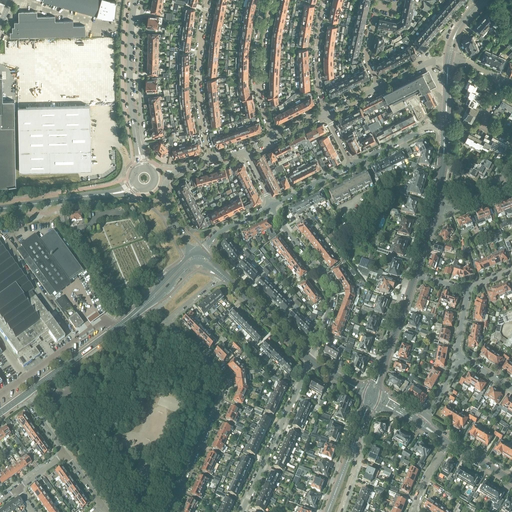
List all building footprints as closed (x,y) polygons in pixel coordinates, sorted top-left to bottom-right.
[(55,0),(55,4),(69,8),(71,0),(55,0)] [(71,0),(69,8),(84,12),(87,0),(71,0)] [(87,0),(84,12),(102,17),(104,0),(87,0)] [(104,0),(102,17),(102,18),(114,19),(116,1),(109,0),(104,0)] [(405,6),(404,8),(406,8),(413,9),(416,10),(417,5),(414,4),(415,1),(408,0),(405,0),(405,2),(405,3),(404,5),(405,6)] [(449,0),(449,1),(453,4),(453,5),(453,6),(454,5),(457,8),(459,7),(461,5),(461,4),(458,1),(457,1),(457,0),(456,0),(449,0)] [(449,9),(450,10),(453,13),(455,11),(457,9),(457,8),(454,5),(453,6),(453,5),(453,4),(449,1),(445,5),(449,9)] [(245,6),(245,7),(246,7),(247,6),(251,7),(250,10),(254,10),(255,8),(255,6),(256,6),(256,4),(248,2),(247,4),(246,4),(245,6)] [(453,13),(450,10),(449,9),(445,5),(441,10),(445,13),(445,14),(445,15),(446,14),(449,17),(451,15),(452,16),(453,14),(453,13)] [(245,9),(244,14),(245,14),(248,14),(254,16),(254,13),(254,10),(250,10),(251,7),(247,6),(246,7),(245,7),(245,9)] [(358,11),(357,15),(366,17),(367,16),(368,13),(367,13),(368,11),(358,9),(357,11),(358,11)] [(441,10),(437,15),(441,18),(441,19),(441,20),(442,19),(445,22),(447,20),(449,18),(449,17),(446,14),(445,15),(445,14),(445,13),(441,10)] [(37,11),(18,11),(19,21),(19,37),(37,36),(37,21),(37,16),(37,11)] [(483,18),(491,25),(497,19),(491,14),(492,14),(491,14),(492,13),(492,12),(491,12),(491,11),(490,11),(489,11),(489,12),(489,11),(487,13),(484,16),(485,16),(483,18)] [(402,16),(402,18),(405,19),(406,20),(411,21),(412,15),(403,13),(402,16)] [(441,18),(437,15),(435,13),(432,17),(433,18),(432,18),(437,22),(437,23),(438,24),(441,26),(443,25),(445,23),(445,22),(442,19),(441,20),(441,19),(441,18)] [(366,19),(366,17),(357,15),(356,20),(355,20),(355,22),(365,24),(365,23),(366,22),(366,20),(366,19)] [(55,36),(55,21),(55,16),(37,16),(37,21),(37,36),(55,36)] [(415,25),(416,24),(414,23),(411,21),(406,20),(405,19),(402,18),(402,20),(401,20),(399,21),(402,26),(404,29),(410,25),(412,26),(414,27),(415,25)] [(433,19),(429,24),(433,27),(433,28),(434,29),(434,28),(437,31),(439,29),(441,27),(441,26),(438,24),(437,23),(437,22),(432,18),(432,19),(433,19)] [(483,27),(487,30),(489,32),(491,30),(489,28),(491,25),(488,22),(487,22),(486,21),(486,20),(483,18),(482,18),(480,21),(479,23),(481,26),(482,27),(483,27)] [(73,20),(55,21),(55,36),(73,36),(73,35),(73,25),(73,20)] [(12,31),(10,31),(10,37),(19,37),(19,21),(14,21),(14,26),(12,26),(12,31)] [(397,23),(395,22),(394,25),(396,27),(395,31),(398,32),(404,29),(402,26),(399,21),(397,22),(397,23)] [(476,27),(474,29),(475,29),(474,30),(476,31),(481,35),(479,38),(486,44),(488,42),(491,40),(488,37),(486,39),(482,36),(487,30),(483,27),(482,27),(481,26),(479,23),(478,24),(478,23),(475,26),(476,27)] [(435,34),(437,32),(437,31),(434,28),(434,29),(433,28),(433,27),(429,24),(425,28),(425,29),(429,32),(429,33),(430,33),(433,35),(435,34)] [(73,25),(73,35),(85,35),(85,25),(73,25)] [(224,28),(213,26),(212,29),(212,34),(221,35),(222,33),(224,33),(224,28)] [(425,28),(421,33),(425,36),(425,37),(425,38),(426,38),(426,37),(429,40),(431,38),(431,39),(433,37),(433,36),(433,35),(430,33),(429,33),(429,32),(425,29),(425,28)] [(421,33),(417,38),(421,41),(421,42),(422,43),(422,42),(425,45),(427,43),(429,41),(429,40),(426,37),(426,38),(425,38),(425,37),(425,36),(421,33)] [(376,36),(374,43),(383,45),(384,40),(382,40),(383,38),(376,36)] [(463,44),(465,48),(476,43),(472,37),(465,40),(463,40),(463,41),(463,42),(464,44),(463,44)] [(298,38),(297,43),(298,44),(298,46),(305,47),(305,45),(308,45),(308,43),(309,43),(309,40),(300,38),(299,38),(298,38)] [(427,46),(425,45),(422,42),(422,43),(421,42),(421,41),(417,38),(413,42),(416,44),(415,45),(421,50),(423,49),(423,50),(427,46)] [(476,43),(465,48),(467,52),(468,52),(469,54),(479,50),(476,43)] [(413,48),(412,46),(406,48),(411,57),(412,59),(416,57),(415,56),(418,55),(414,47),(413,48)] [(409,58),(411,57),(406,48),(402,51),(406,59),(407,60),(409,59),(409,58)] [(397,53),(402,62),(404,61),(404,60),(406,59),(402,51),(397,53)] [(483,62),(487,64),(492,53),(485,51),(482,58),(481,59),(481,60),(481,61),(484,62),(483,62)] [(359,56),(358,55),(348,53),(347,60),(351,61),(352,60),(357,61),(358,60),(358,59),(359,59),(359,57),(359,56)] [(402,62),(397,53),(393,55),(394,57),(397,64),(399,63),(399,64),(402,62)] [(492,65),(494,66),(498,56),(492,53),(487,64),(491,66),(492,65)] [(394,57),(393,55),(388,57),(390,61),(393,67),(395,65),(397,64),(394,57)] [(505,59),(498,56),(494,66),(495,67),(494,67),(498,69),(498,68),(501,69),(505,59)] [(390,61),(388,57),(383,60),(388,69),(389,68),(390,68),(393,67),(390,61)] [(382,68),(384,71),(386,70),(386,69),(388,69),(383,60),(379,62),(382,68)] [(373,62),(378,73),(380,72),(381,73),(384,71),(382,68),(379,62),(376,63),(375,61),(373,62)] [(362,70),(360,71),(365,81),(367,79),(369,78),(363,66),(361,67),(362,70)] [(360,70),(355,72),(355,73),(360,82),(362,82),(365,81),(360,71),(360,70)] [(429,71),(423,74),(427,82),(430,88),(430,89),(431,89),(437,87),(429,71)] [(355,73),(351,76),(355,85),(358,84),(358,83),(360,82),(355,73)] [(345,76),(346,78),(350,87),(352,86),(353,87),(355,85),(351,76),(350,74),(347,76),(347,75),(345,76)] [(417,77),(415,78),(419,86),(427,82),(423,74),(417,77)] [(465,87),(468,89),(470,86),(476,90),(477,87),(480,88),(481,85),(475,82),(477,80),(476,79),(471,77),(469,80),(468,80),(465,87)] [(344,79),(341,80),(346,90),(349,89),(349,88),(350,87),(346,78),(344,79)] [(398,87),(384,94),(388,102),(389,105),(391,108),(392,109),(393,112),(397,111),(400,109),(405,107),(411,104),(409,100),(415,96),(422,93),(419,86),(415,78),(404,84),(404,85),(401,86),(401,85),(400,86),(400,87),(398,88),(398,87)] [(329,80),(325,81),(325,83),(326,84),(332,96),(333,95),(334,96),(337,95),(332,85),(329,80)] [(341,80),(336,83),(341,92),(343,91),(346,90),(341,80)] [(427,82),(419,86),(422,93),(424,92),(430,89),(430,88),(427,82)] [(336,83),(332,85),(337,95),(339,93),(340,92),(341,92),(336,83)] [(482,93),(476,90),(470,86),(468,89),(465,95),(469,96),(470,94),(476,97),(478,95),(480,96),(482,93)] [(430,89),(424,92),(427,98),(424,99),(425,101),(427,100),(434,96),(431,89),(430,89)] [(250,95),(249,93),(250,93),(249,90),(237,91),(238,98),(240,98),(242,97),(242,96),(250,95)] [(498,106),(497,109),(503,112),(505,109),(511,97),(509,96),(508,99),(505,97),(506,95),(503,93),(500,99),(499,99),(498,101),(498,102),(500,103),(498,106)] [(184,94),(179,95),(179,97),(179,100),(180,100),(181,103),(190,102),(189,99),(189,97),(184,97),(184,94)] [(384,94),(381,95),(385,104),(386,106),(389,105),(388,102),(384,94)] [(482,101),(476,97),(470,94),(469,96),(466,102),(469,104),(470,102),(476,105),(478,102),(481,104),(482,101)] [(427,100),(425,101),(427,104),(426,104),(428,108),(431,107),(438,104),(434,96),(427,100)] [(309,99),(306,100),(310,108),(313,107),(312,106),(314,105),(313,104),(314,104),(311,97),(308,98),(309,99)] [(377,97),(373,99),(378,109),(382,107),(381,106),(377,97)] [(416,97),(409,100),(411,104),(412,106),(412,107),(419,104),(416,97)] [(373,99),(369,101),(374,109),(375,109),(376,110),(378,109),(373,99)] [(3,111),(0,110),(0,186),(16,184),(14,100),(12,100),(3,100),(2,100),(3,111)] [(303,100),(301,101),(305,110),(307,109),(310,108),(306,100),(304,101),(303,100)] [(299,104),(297,105),(301,112),(304,111),(303,110),(305,110),(301,101),(298,103),(299,104)] [(369,101),(366,103),(367,105),(370,111),(374,109),(369,101)] [(470,102),(469,104),(466,110),(478,117),(479,115),(477,113),(478,110),(481,112),(483,108),(476,105),(470,102)] [(419,104),(412,107),(413,109),(415,112),(422,108),(419,104)] [(90,105),(18,107),(19,171),(79,170),(79,169),(90,168),(90,150),(91,150),(90,105)] [(280,105),(278,106),(279,108),(281,113),(279,114),(283,121),(286,120),(286,119),(287,119),(286,116),(283,110),(282,107),(281,105),(280,105)] [(294,105),(292,106),(296,114),(298,113),(298,114),(301,112),(297,105),(295,106),(294,105)] [(358,109),(355,110),(360,119),(362,118),(365,117),(364,116),(360,108),(359,109),(358,109)] [(422,108),(415,112),(420,122),(425,116),(422,108)] [(285,110),(283,110),(286,116),(287,119),(289,118),(292,117),(288,109),(286,110),(286,109),(285,110)] [(353,112),(351,113),(355,122),(360,119),(355,110),(353,112)] [(469,122),(474,125),(476,121),(473,120),(475,117),(477,119),(478,117),(466,110),(463,116),(465,117),(463,121),(468,124),(469,122)] [(349,113),(346,115),(349,121),(351,124),(355,122),(351,113),(349,114),(349,113)] [(276,114),(273,115),(277,122),(278,122),(279,123),(280,122),(280,123),(283,121),(279,114),(277,115),(276,114)] [(336,118),(337,120),(338,124),(339,124),(337,125),(340,131),(342,131),(344,134),(349,132),(348,129),(346,126),(342,118),(341,115),(336,117),(336,118)] [(343,117),(342,118),(346,126),(351,124),(349,121),(346,115),(344,116),(343,117)] [(372,123),(369,125),(370,128),(372,131),(375,130),(378,128),(378,127),(379,127),(381,126),(380,123),(379,120),(376,121),(372,123)] [(323,124),(317,127),(321,134),(326,131),(323,124)] [(244,125),(239,127),(242,137),(247,136),(244,127),(244,125)] [(317,127),(312,130),(315,136),(321,134),(317,127)] [(360,134),(361,133),(360,131),(357,132),(356,129),(345,135),(345,136),(346,138),(347,138),(347,140),(355,136),(358,135),(360,134)] [(380,131),(384,140),(388,138),(384,130),(383,129),(380,131)] [(164,130),(152,132),(152,135),(153,135),(153,138),(161,137),(161,139),(165,138),(165,136),(164,130)] [(312,130),(307,132),(310,139),(315,136),(312,130)] [(380,142),(384,140),(380,131),(375,133),(380,142)] [(214,132),(210,133),(213,146),(216,145),(217,148),(224,145),(223,144),(220,135),(215,137),(214,132)] [(227,132),(225,133),(226,135),(228,142),(233,141),(230,132),(228,133),(227,132)] [(472,147),(478,134),(475,133),(474,135),(469,132),(468,135),(464,133),(461,138),(465,140),(464,142),(472,147)] [(193,134),(191,135),(191,137),(192,138),(194,138),(195,143),(192,144),(194,152),(195,154),(200,152),(199,150),(201,149),(200,145),(202,145),(200,133),(193,134)] [(490,147),(495,150),(502,137),(500,137),(499,139),(496,137),(497,135),(494,133),(491,139),(493,140),(490,147)] [(304,134),(299,136),(304,146),(306,150),(308,149),(306,145),(308,145),(308,144),(311,143),(309,140),(307,140),(307,139),(304,134)] [(485,141),(483,140),(480,138),(481,136),(478,134),(472,147),(480,151),(482,147),(485,141)] [(485,141),(482,147),(488,150),(490,147),(493,140),(491,139),(488,138),(489,135),(486,134),(483,140),(485,141)] [(320,139),(319,140),(320,141),(322,145),(323,144),(330,140),(328,135),(323,138),(320,139)] [(299,136),(294,138),(297,145),(300,143),(302,147),(304,146),(299,136)] [(357,136),(349,141),(348,141),(350,145),(357,142),(356,140),(358,139),(357,136)] [(372,144),(368,137),(366,138),(365,136),(362,137),(367,147),(372,144)] [(502,158),(507,148),(510,142),(507,140),(506,143),(503,141),(504,139),(502,137),(495,150),(499,152),(497,155),(502,158)] [(294,138),(289,141),(290,141),(292,146),(293,147),(293,149),(294,149),(294,150),(296,149),(294,146),(297,145),(294,138)] [(323,144),(322,145),(324,150),(333,145),(330,140),(323,144)] [(290,141),(285,144),(289,152),(290,151),(291,154),(292,155),(293,154),(292,153),(291,151),(292,151),(291,150),(293,149),(293,147),(292,146),(290,141)] [(416,145),(414,146),(415,149),(417,148),(418,152),(428,147),(427,147),(428,146),(427,144),(426,144),(425,141),(416,145)] [(158,142),(153,147),(155,149),(154,149),(155,149),(156,150),(155,150),(157,153),(166,145),(163,142),(162,143),(162,142),(160,144),(158,142)] [(281,146),(280,146),(284,153),(286,152),(287,153),(288,153),(289,155),(291,154),(290,151),(289,152),(285,144),(281,146)] [(166,145),(157,153),(160,155),(160,154),(161,155),(161,156),(163,157),(168,152),(166,150),(168,149),(167,148),(168,147),(166,145)] [(278,147),(275,149),(278,156),(280,155),(282,159),(278,162),(280,165),(281,167),(283,166),(282,164),(284,163),(293,158),(294,157),(295,157),(293,154),(292,155),(285,158),(283,153),(284,153),(280,146),(281,146),(280,145),(280,146),(278,147)] [(333,145),(324,150),(325,151),(326,155),(329,153),(335,150),(333,146),(333,145)] [(359,147),(353,150),(352,150),(354,155),(362,151),(359,147)] [(418,152),(419,155),(420,155),(420,157),(430,159),(432,150),(429,150),(428,147),(418,152)] [(329,153),(326,155),(328,158),(337,154),(335,150),(329,153)] [(268,153),(274,164),(276,163),(274,161),(277,159),(273,151),(272,151),(271,151),(270,151),(270,152),(268,153)] [(399,154),(397,155),(402,165),(404,169),(406,168),(405,164),(403,162),(406,160),(402,153),(401,152),(400,153),(399,154)] [(263,154),(255,159),(257,164),(258,163),(266,159),(264,157),(268,155),(267,153),(263,155),(263,154)] [(393,157),(392,158),(396,165),(397,168),(402,165),(397,155),(395,156),(394,156),(393,157)] [(417,161),(416,164),(417,164),(429,166),(430,163),(431,162),(431,160),(430,159),(420,157),(419,162),(417,161)] [(314,159),(311,161),(312,163),(316,171),(320,168),(316,158),(314,159)] [(389,159),(387,160),(392,170),(393,172),(395,171),(394,168),(393,167),(396,165),(392,158),(391,158),(389,158),(389,159)] [(258,163),(260,168),(271,162),(270,160),(268,161),(268,162),(267,163),(266,159),(258,163)] [(382,163),(386,171),(387,172),(392,170),(387,160),(385,161),(384,161),(382,162),(382,163)] [(262,172),(270,168),(268,165),(269,164),(270,165),(272,164),(271,162),(260,168),(262,172)] [(485,162),(481,168),(488,171),(487,173),(493,177),(494,174),(492,173),(492,172),(494,167),(488,164),(485,162)] [(305,164),(302,165),(303,167),(304,169),(307,175),(311,173),(306,163),(305,164)] [(307,163),(306,163),(311,173),(316,171),(312,163),(308,164),(307,163)] [(379,164),(377,165),(381,173),(386,171),(382,163),(381,163),(379,164)] [(230,168),(227,169),(229,177),(231,176),(233,175),(232,173),(234,172),(235,174),(245,169),(246,169),(244,164),(243,164),(241,165),(241,164),(239,165),(238,165),(235,166),(235,167),(234,167),(232,167),(232,166),(230,166),(230,168)] [(301,164),(297,167),(298,168),(300,173),(302,177),(307,175),(304,169),(303,167),(302,165),(301,164)] [(377,165),(371,168),(376,176),(373,177),(375,180),(377,185),(380,183),(377,178),(382,176),(381,174),(381,173),(377,165)] [(475,165),(472,171),(474,172),(481,176),(480,178),(486,181),(487,178),(485,176),(487,173),(488,171),(481,168),(478,166),(475,165)] [(262,172),(265,176),(275,171),(274,169),(272,170),(273,171),(272,172),(270,168),(262,172)] [(297,170),(294,172),(298,179),(302,177),(300,173),(298,168),(296,168),(297,170)] [(417,172),(414,179),(425,182),(426,182),(427,180),(426,179),(427,176),(423,175),(423,173),(424,170),(416,168),(415,171),(417,172)] [(223,169),(221,170),(223,179),(224,181),(224,183),(229,181),(228,179),(226,169),(223,170),(223,169)] [(245,169),(235,174),(236,174),(237,175),(238,175),(239,178),(247,173),(248,173),(247,171),(246,171),(245,169)] [(466,177),(463,182),(472,186),(474,182),(479,185),(481,182),(478,181),(480,178),(481,176),(474,172),(472,171),(471,170),(469,174),(465,172),(464,175),(466,177)] [(277,173),(275,171),(265,176),(267,181),(274,177),(273,174),(274,173),(274,174),(277,173)] [(289,171),(288,172),(293,182),(298,179),(294,172),(290,173),(289,171)] [(239,178),(238,178),(240,181),(240,182),(250,178),(249,176),(248,174),(247,173),(239,178)] [(351,180),(347,182),(353,194),(372,184),(366,173),(362,175),(356,178),(355,175),(352,176),(354,179),(351,180)] [(204,174),(201,175),(204,185),(207,184),(207,185),(207,187),(209,186),(209,184),(206,174),(204,175),(204,174)] [(284,176),(281,178),(282,180),(285,187),(286,187),(289,186),(290,185),(286,177),(285,175),(285,176),(284,176)] [(274,177),(267,181),(269,185),(280,180),(279,178),(277,179),(277,180),(276,180),(274,177)] [(250,178),(240,182),(242,184),(244,187),(248,184),(252,182),(251,180),(250,178)] [(413,179),(411,185),(412,186),(418,187),(418,188),(423,190),(423,189),(425,182),(414,179),(413,179)] [(178,188),(180,191),(191,186),(189,182),(187,183),(186,180),(183,181),(183,182),(182,183),(179,184),(180,185),(178,186),(179,187),(178,188)] [(280,180),(269,185),(271,190),(279,186),(277,183),(278,182),(279,183),(281,182),(280,180)] [(248,184),(244,187),(245,189),(244,190),(245,191),(248,190),(254,187),(253,185),(254,185),(253,183),(252,183),(252,182),(248,184)] [(333,190),(329,193),(332,199),(330,200),(332,204),(334,203),(335,204),(350,197),(350,195),(353,194),(347,182),(343,184),(344,185),(338,188),(337,185),(334,187),(335,189),(333,190)] [(407,191),(407,192),(409,193),(410,193),(417,195),(417,194),(421,196),(422,193),(423,193),(424,190),(423,190),(418,188),(418,187),(412,186),(411,185),(409,185),(407,191)] [(180,194),(181,197),(192,192),(190,189),(192,188),(191,186),(180,191),(179,192),(181,194),(180,194)] [(285,189),(284,187),(280,188),(279,186),(271,190),(270,190),(273,195),(280,191),(281,191),(281,190),(285,189)] [(248,190),(245,191),(247,196),(248,196),(257,192),(256,191),(257,190),(256,189),(255,189),(254,187),(248,190)] [(184,200),(185,202),(194,197),(192,192),(181,197),(183,201),(184,200)] [(257,192),(248,196),(250,198),(249,199),(249,200),(250,200),(259,196),(258,194),(257,192)] [(316,196),(320,204),(320,205),(326,202),(321,193),(319,194),(318,194),(316,195),(316,196)] [(259,196),(250,200),(253,205),(254,205),(255,205),(257,204),(257,203),(260,202),(262,201),(261,199),(260,196),(259,196)] [(185,205),(186,208),(197,203),(194,197),(185,202),(186,204),(185,205)] [(237,198),(235,199),(240,209),(242,209),(244,208),(244,207),(245,207),(241,197),(240,198),(237,199),(237,198)] [(233,201),(230,202),(236,212),(238,211),(239,210),(240,209),(235,199),(232,200),(233,201)] [(309,200),(307,200),(311,209),(313,208),(314,210),(317,208),(312,199),(309,200)] [(409,199),(408,206),(417,209),(419,202),(418,202),(418,201),(416,201),(415,201),(409,199)] [(247,202),(244,203),(247,208),(253,205),(250,200),(249,200),(247,202)] [(303,203),(307,212),(309,211),(308,210),(311,209),(307,200),(305,201),(305,202),(303,203)] [(501,204),(500,204),(501,204),(504,212),(504,215),(508,213),(508,215),(511,213),(511,212),(511,209),(507,201),(501,204)] [(227,203),(225,204),(230,214),(232,213),(233,214),(236,212),(230,202),(227,204),(227,203)] [(189,210),(190,212),(199,208),(197,203),(186,208),(188,211),(189,210)] [(300,204),(298,205),(302,213),(304,212),(305,213),(307,212),(303,203),(300,204)] [(224,206),(221,207),(226,217),(229,216),(229,215),(230,214),(225,204),(223,205),(224,206)] [(495,208),(493,209),(496,215),(498,214),(500,213),(502,217),(505,216),(504,215),(504,212),(501,204),(500,205),(499,205),(498,205),(497,205),(496,205),(496,206),(495,206),(495,208)] [(296,207),(294,208),(298,217),(303,215),(302,213),(298,205),(296,206),(296,207)] [(417,209),(408,206),(407,209),(405,208),(404,210),(402,209),(401,212),(415,216),(416,212),(417,212),(418,212),(418,211),(418,210),(417,210),(417,209),(416,209),(417,209)] [(217,208),(216,209),(221,219),(222,218),(223,219),(226,217),(221,207),(218,209),(217,208)] [(191,218),(202,213),(199,208),(190,212),(191,214),(190,215),(191,218)] [(289,210),(293,217),(295,216),(296,217),(296,218),(296,219),(299,217),(298,217),(294,208),(291,209),(289,210)] [(214,211),(211,212),(216,222),(217,221),(218,222),(219,221),(219,220),(221,219),(216,209),(213,210),(214,211)] [(484,210),(481,211),(485,219),(486,218),(487,220),(487,221),(492,220),(488,209),(487,209),(486,209),(485,210),(484,210)] [(477,216),(475,217),(478,225),(487,221),(487,220),(486,218),(485,219),(481,211),(479,212),(477,212),(477,213),(476,213),(477,216)] [(71,222),(76,221),(75,213),(70,214),(70,217),(68,217),(68,221),(71,221),(71,222)] [(195,223),(205,218),(202,213),(191,218),(193,221),(194,221),(195,223)] [(197,226),(198,226),(199,227),(200,227),(201,227),(205,226),(211,224),(214,223),(211,215),(208,217),(207,217),(209,220),(207,221),(205,218),(195,223),(197,226)] [(463,218),(466,226),(467,228),(471,226),(472,228),(474,227),(469,216),(466,217),(465,216),(464,217),(463,218)] [(466,226),(463,218),(462,218),(460,218),(460,219),(457,220),(461,230),(464,229),(463,227),(466,226)] [(402,222),(401,226),(407,228),(412,229),(413,226),(412,225),(414,226),(415,223),(413,222),(409,221),(407,220),(405,220),(403,219),(402,222)] [(307,220),(295,226),(299,231),(301,233),(308,227),(309,226),(310,225),(307,220)] [(267,232),(270,237),(271,239),(276,236),(274,233),(271,235),(269,230),(272,228),(271,228),(272,227),(271,225),(270,225),(270,224),(269,223),(270,223),(269,221),(268,222),(268,221),(263,223),(267,232)] [(260,224),(258,225),(262,234),(264,232),(264,233),(267,232),(263,223),(261,225),(260,224)] [(255,228),(253,229),(257,237),(260,235),(259,235),(262,234),(258,225),(255,226),(255,228)] [(309,226),(308,227),(301,233),(303,236),(303,235),(305,237),(312,231),(313,231),(309,226)] [(399,230),(398,233),(403,234),(405,235),(409,236),(410,233),(411,232),(412,229),(407,228),(401,226),(400,230),(399,230)] [(443,231),(450,236),(454,231),(447,226),(446,227),(445,228),(445,229),(443,231)] [(250,229),(248,230),(252,239),(254,238),(255,238),(257,243),(259,242),(258,239),(257,237),(253,229),(251,230),(250,229)] [(74,279),(77,278),(76,277),(83,272),(64,246),(63,244),(57,237),(53,230),(40,240),(39,241),(38,239),(35,235),(23,243),(23,244),(21,246),(19,246),(15,249),(49,296),(55,292),(56,294),(59,293),(70,284),(69,282),(74,278),(74,279)] [(250,240),(252,239),(248,230),(245,232),(244,233),(243,234),(243,235),(243,236),(244,237),(247,242),(244,244),(247,249),(248,250),(251,248),(250,246),(249,245),(251,244),(249,241),(250,241),(250,240)] [(308,242),(309,242),(315,236),(312,231),(305,237),(307,239),(307,240),(308,242)] [(353,231),(347,236),(353,243),(359,238),(353,231)] [(440,236),(439,236),(446,241),(450,236),(443,231),(441,233),(440,234),(440,235),(440,236)] [(79,232),(77,233),(73,235),(77,240),(82,236),(79,232)] [(312,246),(319,240),(320,240),(316,235),(315,236),(309,242),(311,244),(310,244),(312,246)] [(276,237),(269,242),(270,244),(272,242),(274,245),(273,246),(275,248),(276,247),(277,246),(282,242),(281,241),(281,239),(280,238),(279,238),(277,239),(276,237)] [(231,239),(222,246),(222,247),(224,249),(223,249),(225,252),(225,251),(226,252),(234,246),(231,243),(233,242),(231,239)] [(397,239),(395,246),(406,250),(407,246),(406,246),(407,243),(405,242),(403,241),(397,239)] [(319,240),(312,246),(314,248),(316,250),(323,245),(319,240)] [(276,247),(275,248),(276,250),(277,250),(279,252),(286,246),(285,244),(284,244),(282,242),(277,246),(276,247)] [(0,322),(34,298),(35,297),(31,291),(33,290),(34,290),(16,265),(0,243),(0,322)] [(323,245),(316,250),(318,253),(317,253),(319,255),(327,249),(323,244),(323,245)] [(434,248),(433,249),(434,249),(433,250),(441,253),(443,249),(444,247),(442,246),(435,244),(434,247),(434,248)] [(229,256),(230,257),(238,251),(234,246),(226,252),(227,253),(227,254),(229,257),(229,256)] [(286,246),(279,252),(281,254),(280,254),(282,257),(289,251),(288,249),(288,248),(286,246)] [(392,246),(390,253),(398,255),(400,256),(403,257),(404,253),(405,254),(406,250),(395,246),(392,246)] [(327,249),(319,255),(321,257),(323,259),(330,254),(331,253),(327,249)] [(506,249),(497,252),(501,263),(502,263),(502,262),(504,262),(506,261),(507,260),(506,258),(504,253),(507,252),(506,249)] [(238,251),(230,257),(231,259),(233,262),(233,261),(234,262),(242,256),(238,251)] [(289,251),(282,257),(284,259),(286,261),(291,257),(293,255),(292,253),(291,253),(289,251)] [(242,264),(239,267),(240,268),(239,268),(242,271),(242,270),(243,271),(243,272),(244,272),(248,268),(248,267),(250,265),(246,260),(248,258),(252,254),(250,252),(246,256),(240,262),(242,264)] [(497,252),(491,255),(492,257),(495,265),(496,265),(498,264),(499,265),(500,264),(501,263),(497,252)] [(325,262),(326,264),(333,258),(330,254),(323,259),(325,262)] [(291,257),(286,261),(287,263),(289,266),(296,260),(295,258),(295,257),(293,255),(291,257)] [(439,259),(431,256),(431,257),(430,258),(430,259),(430,260),(429,263),(440,266),(442,260),(439,259)] [(492,257),(486,260),(490,268),(492,267),(493,267),(495,267),(495,266),(495,265),(492,257)] [(334,258),(333,258),(326,264),(328,266),(331,269),(337,263),(336,261),(334,258)] [(362,259),(358,270),(362,276),(368,278),(370,271),(372,272),(375,264),(362,259)] [(296,260),(289,266),(290,269),(291,268),(293,270),(295,268),(300,265),(300,264),(299,262),(297,262),(296,260)] [(393,260),(391,267),(399,270),(400,267),(402,267),(402,265),(401,264),(401,263),(397,262),(396,261),(394,260),(394,261),(393,260)] [(459,278),(459,277),(462,269),(462,268),(459,267),(459,266),(457,266),(458,261),(454,260),(453,267),(456,268),(453,276),(455,276),(455,277),(456,277),(456,278),(458,279),(458,278),(459,278)] [(479,260),(473,263),(474,266),(473,267),(474,269),(476,269),(478,273),(481,272),(482,273),(483,272),(483,271),(484,271),(484,270),(481,262),(480,262),(479,260)] [(486,260),(481,262),(484,270),(487,269),(487,270),(489,269),(489,268),(490,268),(486,260)] [(248,268),(244,272),(244,273),(246,275),(247,275),(248,276),(255,269),(256,269),(257,268),(252,263),(250,265),(248,267),(248,268)] [(428,265),(427,268),(428,268),(427,269),(435,271),(436,268),(441,269),(442,267),(440,266),(429,263),(429,265),(428,265)] [(263,271),(265,273),(269,269),(272,266),(270,264),(263,271)] [(295,268),(293,270),(294,272),(296,275),(299,272),(303,269),(302,267),(302,266),(300,264),(300,265),(295,268)] [(463,269),(462,269),(459,277),(462,278),(462,279),(466,278),(469,277),(469,276),(473,275),(471,271),(474,270),(472,265),(466,267),(467,268),(464,269),(463,269)] [(340,267),(333,272),(335,275),(334,275),(336,277),(344,272),(341,268),(340,267)] [(399,270),(391,267),(389,275),(390,275),(390,276),(392,276),(397,277),(399,276),(400,274),(399,273),(399,270)] [(248,276),(249,277),(249,278),(250,279),(251,279),(253,281),(262,272),(260,270),(259,270),(257,268),(256,269),(255,269),(248,276)] [(269,269),(265,273),(260,278),(263,280),(257,286),(258,286),(257,287),(259,289),(260,288),(262,289),(261,290),(262,290),(269,283),(264,279),(271,271),(269,269)] [(299,272),(296,275),(297,277),(298,276),(300,279),(301,278),(301,279),(303,277),(304,275),(305,276),(306,275),(306,274),(307,274),(303,269),(299,272)] [(376,269),(374,274),(377,275),(387,278),(388,275),(383,273),(382,271),(376,269)] [(344,272),(336,277),(337,279),(338,279),(339,282),(347,277),(344,272)] [(377,275),(376,280),(380,281),(379,284),(392,289),(393,289),(395,283),(387,281),(386,280),(387,278),(377,275)] [(347,277),(339,282),(341,284),(340,284),(342,287),(350,282),(347,277)] [(304,281),(297,286),(300,287),(302,289),(300,291),(302,293),(303,292),(310,287),(309,285),(309,284),(308,283),(307,282),(306,282),(306,281),(305,282),(304,281)] [(350,282),(342,287),(343,289),(344,289),(345,291),(346,292),(353,287),(350,282)] [(269,283),(262,290),(262,291),(264,293),(265,293),(266,294),(266,295),(273,288),(269,283)] [(377,284),(376,288),(377,288),(376,290),(388,294),(390,293),(390,292),(390,293),(391,292),(392,290),(392,289),(379,284),(377,284)] [(502,286),(501,286),(505,295),(506,297),(511,294),(508,284),(507,284),(506,284),(504,284),(504,285),(503,286),(502,286)] [(421,292),(428,295),(430,289),(422,286),(422,287),(421,289),(421,292)] [(496,289),(495,289),(499,297),(505,295),(501,286),(501,287),(500,286),(498,287),(498,288),(497,288),(496,289)] [(310,287),(303,292),(305,294),(307,296),(310,294),(315,291),(313,288),(311,288),(310,287)] [(345,291),(345,297),(356,296),(359,296),(359,290),(354,291),(354,289),(353,287),(346,292),(345,291)] [(278,292),(273,288),(266,295),(267,295),(266,296),(269,298),(271,299),(278,292)] [(489,302),(491,301),(496,299),(499,297),(495,289),(494,289),(492,289),(492,290),(492,292),(488,293),(489,295),(487,295),(488,299),(489,302)] [(213,295),(219,303),(222,301),(223,302),(225,300),(218,292),(218,291),(217,292),(216,293),(215,293),(213,295)] [(310,294),(307,296),(310,299),(309,299),(310,301),(317,296),(316,294),(316,293),(315,291),(310,294)] [(275,304),(281,298),(282,297),(278,292),(271,299),(271,300),(271,301),(273,303),(274,302),(275,303),(275,304)] [(419,297),(419,298),(426,300),(428,295),(421,292),(420,295),(419,295),(419,296),(419,297)] [(440,299),(438,302),(441,303),(447,305),(447,304),(449,297),(450,297),(450,295),(449,295),(450,294),(449,294),(447,293),(446,294),(443,293),(441,299),(440,299)] [(475,306),(476,306),(476,307),(485,309),(486,302),(486,300),(484,294),(483,294),(482,295),(481,300),(477,299),(477,303),(476,303),(476,304),(476,305),(476,306),(475,306)] [(209,299),(208,299),(216,309),(221,305),(219,303),(213,295),(212,296),(213,296),(211,297),(208,299),(209,299)] [(307,303),(307,304),(309,306),(309,305),(311,307),(312,307),(314,305),(315,305),(316,305),(317,304),(317,303),(318,303),(318,302),(319,302),(321,301),(320,300),(321,300),(317,296),(310,301),(307,303)] [(344,300),(343,302),(348,304),(352,306),(354,306),(355,303),(356,303),(357,298),(358,299),(359,296),(356,296),(345,297),(346,297),(345,300),(344,300)] [(34,298),(0,322),(0,331),(17,355),(21,359),(18,361),(23,368),(40,355),(35,348),(32,350),(29,346),(36,341),(38,344),(41,342),(39,339),(48,333),(55,343),(56,344),(65,338),(64,337),(58,329),(35,297),(34,298)] [(68,305),(62,297),(55,302),(69,320),(75,330),(83,324),(76,315),(75,315),(68,305)] [(279,307),(280,308),(287,301),(282,297),(281,298),(275,304),(276,305),(278,307),(279,307)] [(378,297),(375,304),(376,305),(378,305),(385,308),(386,307),(387,307),(389,301),(386,300),(386,301),(384,301),(380,299),(381,298),(378,297)] [(449,297),(447,304),(452,305),(452,308),(455,309),(456,304),(457,304),(457,303),(456,303),(458,300),(457,299),(458,298),(457,297),(455,297),(454,297),(454,298),(450,297),(449,297)] [(426,300),(419,298),(418,298),(418,299),(417,300),(418,300),(417,303),(425,306),(426,300)] [(204,303),(203,303),(209,311),(212,309),(214,311),(216,309),(208,299),(207,300),(208,300),(206,301),(203,303),(204,303)] [(282,311),(285,313),(293,305),(291,302),(289,304),(287,301),(280,308),(281,309),(280,309),(282,311)] [(343,305),(342,307),(350,311),(352,311),(354,306),(352,306),(348,304),(343,302),(342,305),(343,305)] [(198,308),(204,315),(207,313),(209,311),(203,303),(203,304),(201,305),(198,307),(199,307),(198,308)] [(427,307),(425,306),(417,303),(416,305),(415,305),(414,308),(415,309),(423,312),(423,311),(424,311),(424,309),(424,308),(426,309),(427,307)] [(292,314),(289,317),(290,318),(289,319),(291,321),(292,320),(293,322),(300,315),(296,311),(299,308),(297,305),(290,312),(292,314)] [(376,305),(374,312),(381,314),(381,313),(383,314),(385,308),(378,305),(376,305)] [(340,310),(339,313),(348,316),(350,311),(342,307),(341,311),(340,310)] [(475,308),(475,310),(475,312),(475,314),(484,315),(484,312),(485,309),(476,307),(475,308)] [(429,313),(428,316),(434,318),(434,317),(434,315),(436,310),(435,309),(433,309),(432,308),(431,314),(429,313)] [(187,317),(187,316),(182,321),(185,323),(184,324),(187,326),(194,319),(192,317),(196,313),(194,310),(189,315),(187,317)] [(236,310),(229,317),(232,319),(230,321),(232,323),(234,321),(241,314),(240,314),(239,313),(240,312),(237,310),(236,310)] [(444,311),(442,319),(445,319),(453,321),(453,320),(454,320),(454,318),(454,315),(447,314),(448,312),(444,311)] [(339,315),(338,318),(346,321),(347,322),(349,317),(348,316),(339,313),(338,315),(339,315)] [(241,314),(234,321),(239,326),(246,318),(242,315),(241,315),(241,314)] [(473,316),(473,318),(474,319),(474,320),(478,321),(483,321),(485,322),(487,322),(488,316),(486,315),(484,315),(475,314),(475,315),(474,315),(474,316),(473,316)] [(293,322),(294,323),(296,325),(298,326),(305,319),(303,318),(302,318),(300,316),(301,315),(300,315),(293,322)] [(411,316),(410,320),(418,323),(420,317),(413,315),(412,317),(411,316)] [(368,324),(377,327),(379,321),(377,321),(377,320),(371,317),(368,324)] [(243,330),(250,323),(249,323),(248,322),(249,321),(246,318),(239,326),(241,328),(239,330),(237,333),(239,334),(243,330)] [(337,321),(336,324),(344,327),(346,321),(338,318),(337,318),(336,320),(337,321)] [(194,319),(187,326),(189,328),(191,331),(192,330),(199,323),(194,319)] [(298,326),(299,327),(298,328),(300,330),(301,329),(303,331),(310,323),(306,319),(305,320),(305,319),(298,326)] [(418,323),(410,320),(408,326),(416,329),(418,323)] [(199,323),(192,330),(194,332),(193,333),(196,336),(196,335),(204,328),(199,323)] [(248,335),(255,328),(254,328),(253,327),(253,326),(251,324),(250,323),(243,330),(248,335)] [(303,331),(302,331),(303,332),(304,334),(305,333),(307,336),(310,333),(309,331),(312,328),(311,327),(312,326),(310,323),(303,331)] [(334,326),(332,329),(342,332),(344,327),(336,324),(335,326),(334,326)] [(377,327),(368,324),(366,330),(373,333),(373,332),(375,333),(377,327)] [(471,327),(471,329),(472,329),(471,331),(472,331),(471,332),(482,334),(483,328),(472,326),(471,327)] [(435,327),(434,330),(438,331),(437,332),(441,333),(440,336),(450,338),(450,337),(450,336),(451,335),(450,334),(451,333),(441,331),(441,330),(442,328),(435,327)] [(204,328),(196,335),(198,337),(198,338),(200,340),(201,339),(208,332),(204,328)] [(252,340),(259,333),(259,332),(259,333),(257,331),(258,331),(256,328),(255,329),(255,328),(248,335),(250,338),(246,342),(248,344),(252,340)] [(332,329),(331,331),(333,332),(332,335),(334,335),(333,338),(347,343),(348,340),(341,337),(340,337),(342,332),(332,329)] [(205,345),(205,344),(213,337),(208,332),(201,339),(203,341),(202,342),(205,345)] [(470,335),(469,337),(470,338),(470,339),(470,338),(470,339),(480,341),(482,334),(471,332),(471,335),(470,335)] [(222,337),(218,341),(220,343),(221,342),(225,338),(228,335),(226,333),(222,337)] [(259,333),(252,340),(255,342),(253,343),(256,346),(264,337),(261,335),(262,335),(260,333),(259,333)] [(417,336),(414,335),(414,334),(410,333),(409,334),(406,333),(403,339),(414,343),(416,338),(417,336)] [(364,336),(362,343),(370,346),(373,340),(370,339),(364,336)] [(434,341),(434,344),(437,345),(438,345),(439,342),(449,344),(449,343),(449,342),(449,341),(450,340),(449,339),(450,338),(440,336),(439,342),(434,341)] [(213,337),(205,344),(207,346),(207,347),(209,349),(210,349),(217,342),(213,337)] [(328,346),(324,353),(327,355),(326,356),(330,358),(335,348),(332,346),(333,343),(334,339),(330,338),(329,341),(330,341),(328,346)] [(501,343),(509,348),(511,343),(507,340),(504,338),(501,343)] [(469,342),(469,347),(474,348),(475,346),(476,346),(478,347),(479,347),(480,344),(482,344),(482,341),(480,341),(470,339),(469,339),(469,340),(470,340),(469,341),(469,342)] [(268,341),(261,348),(263,351),(262,353),(264,355),(267,352),(273,346),(272,346),(271,345),(271,344),(269,342),(268,341)] [(370,346),(362,343),(360,343),(359,346),(360,346),(359,350),(366,352),(366,351),(368,352),(370,346)] [(400,347),(400,349),(400,350),(400,351),(409,354),(411,351),(413,352),(415,347),(413,346),(409,345),(404,343),(404,345),(402,345),(401,348),(400,347)] [(223,345),(214,353),(216,355),(216,356),(218,358),(226,350),(224,348),(225,347),(223,345)] [(437,345),(437,348),(439,348),(438,354),(446,356),(446,355),(447,353),(448,351),(447,350),(443,349),(444,346),(438,345),(437,345)] [(273,346),(267,352),(269,355),(268,356),(270,358),(271,357),(277,351),(277,350),(277,351),(275,349),(276,348),(274,346),(273,347),(273,346)] [(335,348),(330,358),(333,360),(333,359),(336,360),(340,353),(341,354),(341,355),(343,355),(345,349),(341,346),(338,350),(335,348)] [(485,360),(491,352),(485,348),(485,347),(483,346),(480,351),(481,352),(481,353),(482,354),(480,356),(485,360)] [(253,357),(255,355),(260,351),(257,348),(253,353),(250,355),(253,357)] [(226,350),(218,358),(221,361),(222,360),(224,362),(231,355),(232,354),(227,349),(226,350)] [(277,351),(271,357),(274,359),(273,360),(275,362),(276,361),(282,355),(281,355),(280,354),(280,353),(278,351),(277,351)] [(399,353),(398,356),(401,357),(400,359),(409,362),(410,358),(409,358),(408,358),(409,354),(400,351),(399,351),(398,353),(399,353)] [(496,356),(491,352),(485,360),(486,360),(486,361),(488,362),(490,362),(490,363),(490,362),(491,363),(496,356)] [(355,353),(352,362),(354,363),(364,366),(365,364),(364,364),(366,358),(363,357),(363,358),(360,357),(361,355),(355,353)] [(282,355),(276,361),(278,364),(277,365),(279,367),(280,366),(286,360),(286,359),(286,360),(284,358),(285,358),(283,355),(282,356),(282,355)] [(503,357),(501,359),(496,356),(491,363),(492,363),(493,364),(492,364),(493,364),(494,365),(494,366),(495,367),(496,367),(497,367),(499,363),(501,364),(504,360),(505,358),(507,356),(505,355),(503,357)] [(230,365),(228,367),(230,369),(230,370),(232,372),(240,364),(235,359),(231,363),(229,365),(230,365)] [(280,366),(283,369),(282,369),(284,371),(285,370),(291,364),(290,364),(289,363),(289,362),(287,360),(286,360),(280,366)] [(434,365),(434,367),(435,367),(437,368),(438,366),(443,367),(443,366),(444,366),(445,361),(437,360),(436,362),(435,362),(434,365)] [(407,363),(406,366),(396,362),(395,365),(394,364),(393,367),(394,367),(393,368),(405,372),(406,368),(407,366),(410,367),(411,364),(407,363)] [(507,373),(508,374),(511,367),(511,365),(507,362),(502,370),(502,371),(502,372),(504,373),(505,372),(506,373),(507,373)] [(351,365),(350,368),(359,372),(359,371),(363,372),(364,368),(365,368),(365,366),(364,366),(354,363),(353,366),(351,365)] [(240,364),(232,372),(235,375),(236,374),(237,376),(247,375),(247,374),(246,370),(240,364)] [(286,374),(284,380),(289,382),(290,379),(288,378),(289,375),(294,370),(292,369),(294,367),(293,367),(294,366),(292,364),(291,365),(291,364),(285,370),(284,371),(286,374)] [(430,372),(429,374),(430,375),(438,379),(441,374),(439,373),(440,371),(435,368),(435,367),(434,367),(434,368),(433,369),(431,372),(430,372)] [(461,380),(459,384),(462,386),(463,384),(468,388),(475,378),(469,374),(467,378),(467,377),(464,376),(462,379),(461,380)] [(237,379),(236,379),(237,383),(248,381),(250,381),(250,375),(247,375),(237,376),(237,379)] [(393,386),(394,386),(398,379),(392,375),(389,380),(389,381),(388,383),(391,384),(391,385),(392,386),(393,386)] [(430,375),(427,380),(435,385),(436,384),(435,383),(436,382),(437,382),(438,380),(437,379),(438,379),(430,375)] [(272,377),(271,380),(275,382),(278,383),(277,385),(278,385),(277,388),(285,392),(287,388),(286,388),(287,386),(281,384),(282,381),(272,377)] [(475,378),(468,388),(474,391),(475,389),(480,381),(475,378)] [(403,382),(398,379),(394,386),(396,388),(397,389),(398,389),(403,392),(408,384),(404,381),(403,382)] [(312,391),(315,393),(321,383),(317,381),(317,382),(314,380),(310,389),(309,391),(311,392),(312,391)] [(427,380),(424,385),(432,390),(432,389),(433,389),(434,387),(433,387),(433,386),(434,385),(435,385),(427,380)] [(248,381),(237,383),(237,387),(238,387),(239,390),(249,388),(250,388),(249,385),(248,386),(248,381)] [(474,391),(474,392),(479,395),(476,400),(479,402),(481,397),(485,392),(482,390),(486,385),(480,381),(475,389),(474,391)] [(318,396),(318,400),(316,405),(321,407),(323,402),(319,400),(321,397),(326,387),(324,386),(324,385),(321,383),(315,393),(319,394),(318,396)] [(410,386),(406,393),(407,394),(408,394),(407,395),(408,395),(408,396),(409,397),(410,397),(412,398),(411,398),(412,399),(417,391),(418,390),(419,389),(414,386),(411,384),(410,386)] [(45,390),(48,395),(51,394),(55,391),(53,389),(51,385),(45,390)] [(237,391),(236,395),(246,399),(249,392),(249,388),(239,390),(239,392),(238,392),(237,391)] [(277,388),(274,394),(282,398),(284,395),(283,394),(284,392),(285,392),(277,388)] [(488,398),(491,400),(496,392),(496,391),(495,390),(494,390),(491,388),(484,398),(487,400),(488,398)] [(417,391),(412,399),(413,399),(414,399),(415,400),(416,401),(417,401),(417,402),(422,394),(423,393),(418,390),(417,391)] [(453,393),(452,394),(461,399),(463,396),(454,391),(452,393),(453,393)] [(497,392),(496,392),(491,400),(494,402),(494,403),(497,405),(502,396),(499,394),(499,393),(498,392),(497,392)] [(274,394),(271,400),(279,403),(280,401),(281,401),(282,398),(274,394)] [(422,394),(417,402),(418,402),(423,405),(428,398),(425,396),(422,394)] [(235,398),(234,401),(236,402),(236,403),(237,404),(238,403),(243,406),(246,399),(236,395),(234,398),(235,398)] [(340,405),(349,408),(350,408),(352,401),(341,397),(338,404),(340,405)] [(479,402),(474,409),(475,409),(477,411),(478,411),(483,404),(482,403),(484,399),(481,397),(479,402)] [(267,401),(265,404),(268,406),(277,410),(278,406),(279,403),(271,400),(269,399),(268,398),(267,401)] [(501,409),(500,410),(506,414),(507,413),(507,412),(508,411),(511,404),(511,401),(510,401),(509,400),(509,401),(508,400),(507,400),(507,401),(506,400),(502,407),(502,408),(501,409)] [(311,410),(313,407),(304,403),(302,406),(302,405),(300,408),(309,412),(310,409),(311,410)] [(442,412),(442,413),(442,414),(443,414),(442,414),(446,417),(445,419),(449,421),(455,411),(451,409),(452,407),(448,404),(446,409),(445,409),(446,409),(445,411),(444,411),(443,411),(442,411),(442,412)] [(349,408),(340,405),(338,411),(346,414),(349,408)] [(266,409),(265,412),(274,415),(275,413),(277,410),(268,406),(267,409),(266,409)] [(493,416),(491,419),(492,420),(494,421),(500,410),(501,409),(502,408),(502,407),(500,406),(498,408),(496,412),(493,416)] [(250,416),(251,413),(242,409),(241,412),(231,407),(230,410),(229,409),(228,413),(238,417),(239,414),(242,415),(243,412),(250,416)] [(300,412),(298,415),(306,418),(309,412),(300,408),(299,411),(300,412)] [(471,414),(468,419),(471,421),(474,416),(477,411),(475,409),(474,410),(473,409),(471,414)] [(346,414),(338,411),(335,417),(344,421),(346,414)] [(455,411),(449,421),(455,425),(461,416),(455,413),(456,411),(455,411)] [(474,416),(471,421),(475,423),(478,418),(479,419),(482,413),(478,411),(477,411),(474,416)] [(236,421),(238,417),(228,413),(226,416),(227,416),(226,419),(236,424),(235,426),(239,428),(244,430),(245,427),(236,423),(237,421),(236,421)] [(20,416),(11,423),(12,425),(13,424),(14,424),(17,422),(17,423),(19,425),(20,424),(27,419),(25,416),(24,416),(23,414),(21,415),(20,416)] [(296,417),(295,420),(304,424),(306,418),(298,415),(297,418),(296,417)] [(455,425),(455,426),(455,427),(458,429),(459,428),(459,429),(461,426),(463,428),(468,419),(464,417),(464,418),(461,416),(455,425)] [(271,421),(263,417),(260,423),(269,427),(269,426),(270,426),(271,424),(270,423),(271,421)] [(20,424),(19,425),(21,427),(22,429),(30,424),(28,421),(29,421),(27,419),(20,424)] [(302,427),(304,424),(295,420),(293,423),(294,423),(293,427),(302,431),(303,428),(302,427)] [(269,427),(260,423),(258,429),(266,433),(267,430),(268,430),(269,428),(268,427),(269,427)] [(22,429),(21,430),(24,435),(25,434),(34,428),(32,425),(31,425),(30,424),(22,429)] [(220,430),(221,430),(229,434),(231,431),(232,432),(234,429),(223,424),(222,427),(221,427),(220,430)] [(374,429),(375,429),(375,433),(380,434),(381,433),(383,433),(384,431),(385,431),(386,427),(384,427),(385,424),(379,424),(379,425),(375,425),(374,426),(374,427),(374,428),(374,429)] [(332,426),(330,432),(340,436),(341,434),(340,434),(341,429),(332,426)] [(475,439),(475,438),(480,430),(474,426),(469,433),(471,434),(471,435),(471,436),(470,437),(470,438),(473,440),(474,439),(475,439)] [(0,431),(0,430),(5,438),(10,434),(5,427),(4,428),(0,431)] [(500,433),(498,438),(501,440),(508,429),(505,428),(504,427),(500,433)] [(34,428),(25,434),(29,438),(36,433),(35,431),(35,430),(34,428)] [(255,435),(263,438),(264,438),(265,436),(265,435),(266,433),(258,429),(255,435)] [(229,434),(221,430),(219,433),(217,436),(227,440),(229,434)] [(481,442),(486,433),(480,430),(475,438),(479,441),(479,440),(481,442)] [(396,443),(399,445),(405,435),(398,431),(392,442),(395,443),(396,443)] [(287,438),(287,437),(287,438),(296,442),(298,436),(299,436),(301,434),(297,432),(296,434),(290,432),(289,434),(288,434),(287,437),(288,437),(287,438)] [(329,432),(328,435),(330,436),(328,439),(334,442),(337,444),(340,436),(330,432),(329,432)] [(29,438),(30,440),(32,443),(33,442),(40,437),(39,434),(37,434),(36,433),(29,438)] [(312,433),(310,437),(315,439),(326,443),(328,439),(312,433)] [(486,433),(481,442),(487,445),(493,436),(490,435),(490,436),(486,433)] [(252,441),(260,444),(262,442),(264,439),(263,439),(263,438),(255,435),(252,441)] [(405,435),(399,445),(402,447),(405,449),(411,439),(408,437),(408,436),(406,435),(405,435)] [(216,439),(215,442),(224,446),(227,440),(217,436),(216,439)] [(34,445),(31,447),(32,448),(33,449),(35,447),(43,442),(42,440),(42,439),(40,437),(33,442),(34,445)] [(286,438),(285,440),(286,441),(285,444),(293,447),(296,442),(287,438),(286,438)] [(250,446),(258,450),(259,450),(260,447),(259,447),(260,444),(252,441),(250,446)] [(500,441),(494,451),(497,453),(497,454),(500,456),(501,455),(501,454),(507,445),(503,443),(500,441)] [(33,449),(34,451),(36,450),(38,452),(39,451),(47,446),(45,443),(44,443),(43,442),(35,447),(33,449)] [(224,446),(215,442),(214,442),(213,445),(214,445),(212,448),(223,453),(224,450),(223,450),(224,446)] [(412,453),(419,457),(425,447),(423,446),(423,445),(422,444),(421,445),(418,443),(412,453)] [(293,447),(285,444),(284,446),(283,446),(282,449),(282,450),(290,453),(293,447)] [(323,445),(321,450),(333,455),(335,451),(336,451),(336,450),(336,449),(333,448),(333,447),(331,447),(327,446),(325,445),(323,444),(323,445)] [(247,445),(243,453),(248,456),(249,454),(255,456),(256,454),(257,454),(258,451),(258,450),(250,446),(247,445)] [(511,448),(507,445),(501,454),(505,457),(505,456),(507,457),(509,455),(511,449),(511,448)] [(39,451),(38,452),(40,454),(40,455),(41,457),(42,457),(47,453),(47,454),(48,453),(48,452),(50,451),(48,449),(49,448),(47,446),(39,451)] [(427,448),(425,447),(419,457),(422,458),(417,466),(422,469),(423,466),(422,465),(425,459),(426,459),(430,452),(427,450),(427,448)] [(373,449),(371,455),(382,459),(379,458),(380,455),(382,456),(383,453),(378,451),(376,450),(373,449)] [(279,456),(287,459),(290,453),(282,450),(281,450),(280,452),(280,453),(279,456)] [(320,454),(319,456),(324,458),(331,460),(333,455),(321,450),(320,454)] [(207,459),(216,463),(217,460),(218,461),(220,458),(214,455),(212,454),(210,453),(209,456),(208,456),(207,458),(207,459)] [(21,460),(26,467),(30,464),(31,463),(24,454),(20,458),(21,460)] [(380,465),(382,459),(371,455),(368,460),(371,462),(373,463),(377,464),(380,465)] [(277,461),(276,461),(285,465),(287,459),(279,456),(278,458),(277,458),(276,460),(277,461)] [(242,457),(239,462),(250,467),(251,467),(252,464),(251,464),(252,462),(242,457)] [(205,462),(204,465),(213,469),(216,463),(207,459),(206,462),(205,462)] [(26,467),(21,460),(16,463),(21,470),(25,467),(26,467)] [(274,464),(275,465),(274,467),(283,472),(284,472),(286,469),(284,468),(285,465),(276,461),(277,461),(277,462),(276,462),(274,464)] [(320,463),(318,467),(328,471),(330,467),(328,466),(329,464),(320,461),(319,462),(320,463)] [(440,474),(447,478),(447,479),(449,481),(451,478),(453,474),(452,474),(452,473),(451,472),(454,466),(452,465),(453,464),(452,463),(452,462),(450,461),(449,462),(449,461),(447,465),(446,464),(442,470),(443,470),(440,474)] [(236,468),(247,473),(248,471),(249,471),(250,468),(250,467),(239,462),(236,468)] [(16,463),(11,467),(16,474),(17,474),(16,474),(20,471),(21,470),(16,463)] [(212,472),(213,469),(204,465),(203,468),(203,469),(202,471),(204,472),(206,473),(212,476),(213,473),(212,472)] [(16,474),(11,467),(7,470),(12,478),(12,477),(15,474),(16,475),(16,474)] [(58,477),(66,472),(64,469),(63,469),(62,467),(60,468),(58,469),(59,469),(54,473),(55,475),(56,476),(57,475),(58,477)] [(328,471),(318,467),(316,471),(315,473),(324,476),(325,474),(327,475),(328,471)] [(234,474),(236,475),(244,479),(245,479),(247,476),(246,476),(247,473),(236,468),(234,474)] [(410,468),(408,474),(416,477),(418,471),(411,468),(410,468)] [(461,481),(466,472),(466,471),(464,470),(463,470),(460,468),(454,478),(457,480),(458,479),(461,481)] [(368,469),(366,475),(376,479),(374,478),(376,475),(377,475),(378,473),(373,471),(372,470),(368,469)] [(7,470),(2,474),(7,481),(11,478),(12,478),(7,470)] [(66,472),(58,477),(61,482),(68,476),(67,475),(67,473),(66,472)] [(466,487),(473,476),(472,476),(472,475),(470,473),(469,474),(466,472),(461,481),(467,485),(466,487)] [(269,475),(268,478),(269,478),(269,479),(277,482),(278,479),(280,480),(281,480),(282,478),(283,475),(278,473),(277,476),(271,473),(270,475),(269,475)] [(408,474),(406,480),(413,483),(416,477),(408,474)] [(244,479),(236,475),(233,481),(242,485),(243,483),(244,483),(245,480),(244,479)] [(376,479),(366,475),(364,481),(363,480),(363,481),(366,482),(366,483),(373,486),(376,479)] [(68,476),(61,482),(65,486),(72,480),(71,478),(69,478),(68,476)] [(295,476),(292,485),(297,487),(301,478),(299,478),(298,477),(295,476)] [(473,476),(466,487),(468,488),(470,486),(473,488),(479,479),(478,479),(478,478),(478,477),(477,477),(476,477),(475,477),(474,477),(473,476)] [(197,483),(205,487),(207,484),(208,484),(209,481),(204,479),(204,478),(202,477),(201,478),(199,477),(198,479),(197,479),(196,482),(197,482),(197,483)] [(309,479),(308,482),(322,487),(324,481),(315,478),(312,477),(311,480),(309,479)] [(267,482),(266,485),(274,488),(277,482),(269,479),(268,479),(267,481),(267,482)] [(404,479),(402,485),(403,485),(411,489),(413,483),(406,480),(404,479)] [(72,480),(65,486),(68,491),(75,485),(74,484),(74,483),(72,480)] [(233,481),(231,487),(239,491),(240,491),(241,488),(241,487),(242,485),(233,481)] [(308,482),(306,487),(311,489),(310,489),(320,492),(322,487),(308,482)] [(193,488),(203,493),(205,487),(197,483),(195,485),(193,488)] [(479,492),(486,496),(491,487),(489,486),(489,485),(488,485),(488,484),(488,483),(487,483),(486,483),(485,483),(479,492)] [(34,494),(41,488),(37,484),(30,489),(34,494)] [(75,485),(68,491),(71,495),(79,489),(77,487),(76,487),(75,485)] [(264,487),(263,489),(264,490),(263,490),(272,494),(274,488),(266,485),(265,487),(264,487)] [(402,485),(399,491),(401,491),(409,494),(411,489),(403,485),(402,485)] [(239,491),(231,487),(229,490),(226,495),(230,497),(231,495),(236,497),(237,495),(238,495),(240,492),(239,491)] [(491,487),(486,496),(492,500),(497,491),(494,489),(494,488),(492,487),(491,487)] [(41,496),(44,493),(41,488),(34,494),(37,499),(41,496)] [(203,493),(193,488),(192,491),(192,492),(191,495),(193,496),(195,497),(201,499),(203,496),(201,496),(203,493)] [(79,489),(71,495),(75,500),(81,495),(80,493),(80,492),(79,489)] [(362,491),(360,495),(361,495),(368,498),(370,499),(372,493),(363,489),(362,491)] [(262,494),(261,497),(269,500),(272,502),(273,500),(273,499),(270,498),(271,496),(272,494),(263,490),(263,491),(262,491),(261,493),(262,494)] [(498,491),(497,491),(492,500),(491,502),(495,504),(493,506),(494,507),(493,508),(498,511),(503,501),(501,499),(502,496),(504,494),(500,493),(500,492),(499,490),(498,491)] [(307,495),(306,499),(316,502),(317,498),(316,498),(316,497),(316,496),(308,492),(307,495)] [(461,496),(460,496),(459,498),(468,503),(474,494),(471,492),(467,499),(461,496)] [(41,496),(37,499),(41,503),(48,498),(44,493),(41,496)] [(81,495),(75,500),(78,504),(85,499),(84,497),(83,496),(81,495)] [(359,497),(358,501),(359,501),(366,504),(368,498),(361,495),(360,497),(359,497)] [(259,499),(257,501),(258,502),(266,506),(269,500),(261,497),(260,499),(259,499)] [(395,497),(393,503),(394,503),(396,504),(403,507),(406,501),(399,498),(398,498),(396,497),(395,497)] [(23,504),(18,498),(16,499),(13,502),(17,508),(23,504)] [(48,498),(41,503),(44,508),(51,503),(48,498)] [(226,498),(223,505),(231,508),(232,508),(233,505),(234,502),(226,498)] [(435,504),(436,502),(431,498),(425,508),(427,510),(429,511),(430,511),(435,504)] [(71,511),(77,511),(80,510),(85,506),(86,506),(87,505),(88,504),(87,502),(87,501),(85,499),(78,504),(80,507),(79,507),(79,508),(77,509),(75,511),(74,509),(71,511)] [(316,502),(306,499),(304,503),(303,503),(303,504),(311,508),(312,506),(313,506),(314,506),(316,502)] [(508,499),(502,509),(501,511),(503,511),(509,511),(511,509),(511,508),(511,499),(511,501),(508,499)] [(185,505),(195,510),(196,507),(198,507),(199,504),(193,502),(193,501),(191,500),(191,501),(189,500),(187,503),(187,502),(185,505)] [(357,503),(356,506),(366,510),(368,505),(366,504),(359,501),(358,503),(357,503)] [(17,508),(13,502),(10,504),(10,503),(8,505),(13,511),(17,508)] [(256,506),(255,508),(263,511),(266,506),(258,502),(258,503),(257,503),(256,505),(256,506)] [(51,503),(44,508),(47,511),(49,511),(55,508),(51,503)] [(394,503),(392,509),(394,510),(399,511),(401,511),(403,507),(396,504),(394,503)]
